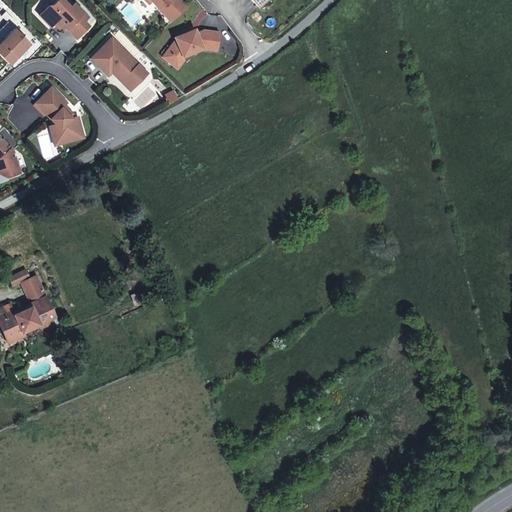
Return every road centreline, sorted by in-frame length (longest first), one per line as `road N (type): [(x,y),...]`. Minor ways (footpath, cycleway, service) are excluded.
road 1 (residential): [(0,96),(29,71),(53,67),(126,139)]
road 2 (unclassified): [(126,139),(257,60)]
road 3 (unclassified): [(0,209),(126,139)]
